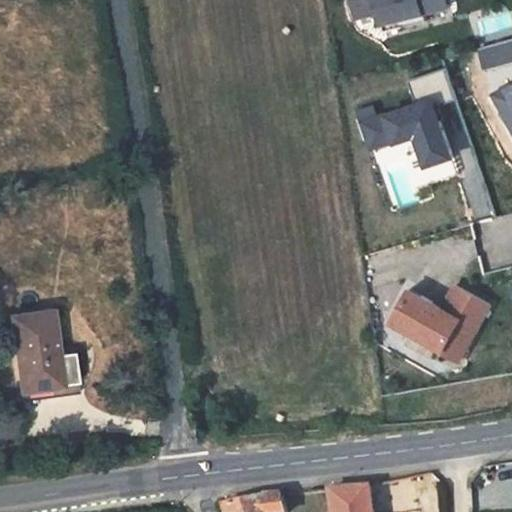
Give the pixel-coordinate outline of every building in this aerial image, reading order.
[(354,0),(359,16),(382,10),(387,29),(406,25),(404,16),(427,10),(453,4),(452,0),(354,0)] [(427,10),(404,16),(406,25),(430,19),(427,10)] [(511,41),(482,46),(485,63),(511,58),(511,41)] [(425,164),(468,153),(445,69),(408,79),(415,105),(365,119),(372,146),(417,134),(425,164)] [(511,88),(494,98),(511,130),(511,88)] [(446,306),(412,287),(394,320),(444,348),(443,350),(461,361),(493,303),(458,283),(446,306)] [(57,350),(51,312),(11,317),(22,393),(63,387),(62,384),(57,350)] [(65,349),(57,350),(62,384),(70,383),(65,349)] [(336,511),(375,511),(372,487),(333,490),(336,511)] [(288,511),(289,511),(285,494),(265,495),(228,503),(230,511),(288,511)]
